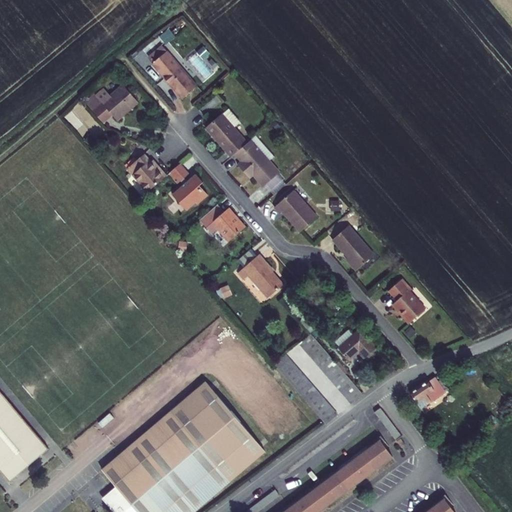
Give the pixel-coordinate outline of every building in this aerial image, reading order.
[(147,59),(151,64),(181,99),(197,86),(166,51),(164,53),(160,48),(147,59)] [(101,102),(95,96),(86,104),(98,118),(107,110),(112,115),(117,121),(137,103),(121,85),(101,102)] [(107,110),(98,118),(103,124),(112,115),(107,110)] [(233,155),(247,143),(221,114),(210,125),(205,129),(230,158),(233,155)] [(273,157),(255,136),(250,140),(268,161),(273,157)] [(279,173),(268,161),(250,140),(247,143),(233,155),(240,162),(237,165),(244,173),(247,170),(252,175),(262,187),(279,173)] [(147,193),(165,177),(157,168),(156,169),(142,154),(126,169),(147,193)] [(183,178),(187,174),(179,165),(170,173),(168,174),(176,184),(179,181),(183,178)] [(247,170),(244,173),(249,179),(252,175),(247,170)] [(198,187),(202,183),(195,175),(186,182),(182,185),(171,195),(178,202),(179,202),(187,210),(196,203),(198,204),(206,197),(198,187)] [(299,232),(317,217),(293,191),(273,208),(279,214),(282,212),(299,232)] [(326,200),(327,210),(338,209),(338,199),(326,200)] [(228,209),(223,212),(216,205),(199,220),(206,228),(211,224),(228,242),(244,228),(228,209)] [(350,220),(356,216),(352,211),(347,216),(350,220)] [(374,255),(348,226),(332,240),(347,258),(357,270),(374,255)] [(177,248),(182,244),(179,239),(173,244),(177,248)] [(271,273),(272,271),(258,255),(237,274),(243,280),(247,276),(267,298),(282,285),(271,273)] [(345,260),(355,271),(357,270),(347,258),(345,260)] [(409,291),(410,290),(402,279),(389,291),(397,300),(391,305),(408,324),(424,310),(409,291)] [(229,294),(226,287),(221,289),(224,297),(229,294)] [(300,322),(309,333),(315,328),(305,317),(300,322)] [(363,359),(375,349),(359,330),(335,350),(342,358),(344,356),(348,361),(358,353),(363,359)] [(362,394),(310,334),(298,344),(350,404),(362,394)] [(337,416),(285,355),(274,365),(313,411),(325,425),(337,416)] [(422,409),(446,391),(435,377),(411,394),(422,409)] [(194,511),(196,510),(231,481),(265,452),(206,382),(171,411),(136,441),(102,471),(132,507),(125,511),(194,511)] [(2,395),(0,392),(0,470),(9,481),(48,449),(2,395)] [(401,436),(380,408),(374,413),(396,440),(401,436)] [(490,424),(496,419),(492,415),(487,419),(490,424)] [(400,438),(397,441),(401,448),(405,446),(403,443),(403,442),(400,438)] [(386,449),(379,441),(320,485),(284,511),(318,511),(352,487),(391,456),(386,449)] [(275,490),(247,511),(256,511),(279,495),(275,490)] [(454,511),(451,508),(445,499),(427,511),(454,511)]
